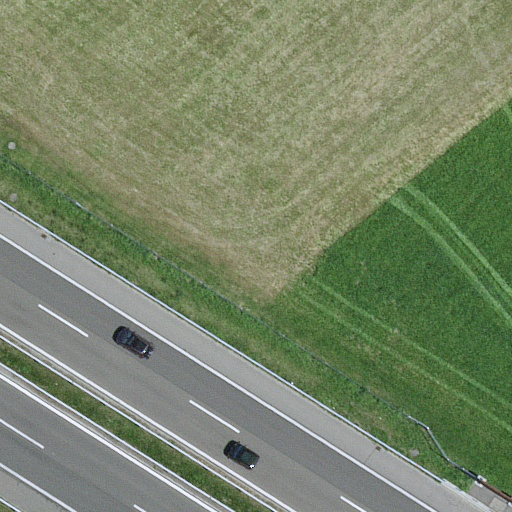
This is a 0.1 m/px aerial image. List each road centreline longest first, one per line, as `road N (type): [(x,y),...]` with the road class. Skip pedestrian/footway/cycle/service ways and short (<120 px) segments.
road 1 (motorway): [(358,511),(0,281)]
road 2 (motorway): [(0,421),(142,511)]
